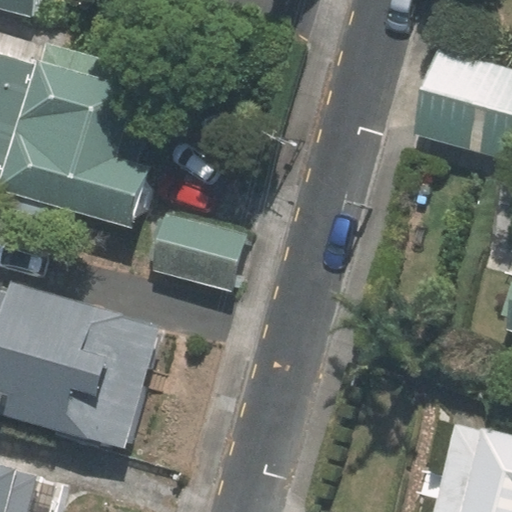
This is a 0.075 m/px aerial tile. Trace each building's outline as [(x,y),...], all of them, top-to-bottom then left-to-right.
[(0,0),(0,4),(57,21),(63,0),(0,0)] [(0,180),(159,224),(177,159),(142,150),(159,86),(0,42),(0,180)] [(511,67),(457,51),(432,133),(511,157),(511,67)] [(185,209),(168,270),(240,290),(257,228),(185,209)] [(0,402),(147,446),(183,325),(36,281),(32,292),(0,282),(0,402)] [(511,511),(511,432),(482,425),(458,511),(511,511)] [(0,511),(36,511),(47,475),(0,460),(0,511)]
